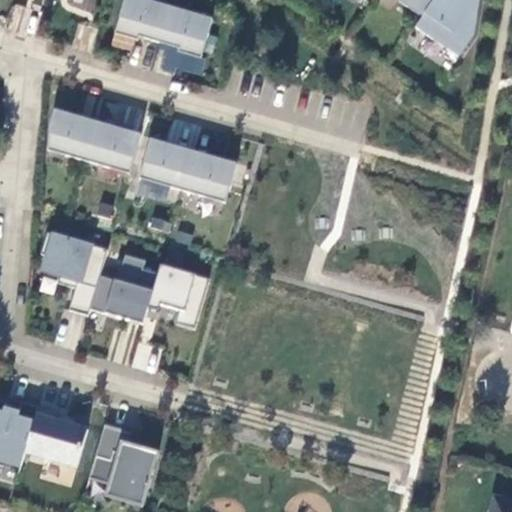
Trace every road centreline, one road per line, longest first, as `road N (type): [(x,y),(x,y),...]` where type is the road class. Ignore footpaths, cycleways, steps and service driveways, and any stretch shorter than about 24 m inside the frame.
road 1 (residential): [(25,56),(3,351),(183,401)]
road 2 (residential): [(25,56),(361,151)]
